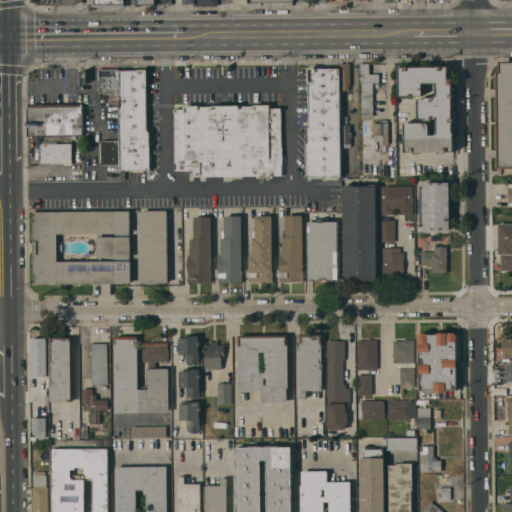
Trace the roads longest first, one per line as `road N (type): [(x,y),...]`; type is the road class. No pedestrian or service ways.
road 1 (residential): [(481,308),(0,317)]
road 2 (residential): [(476,0),(481,308)]
road 3 (secondary): [(476,30),(175,34)]
road 4 (residential): [(481,308),(484,511)]
road 5 (primary): [(12,317),(12,174)]
road 6 (primary): [(13,160),(12,36)]
